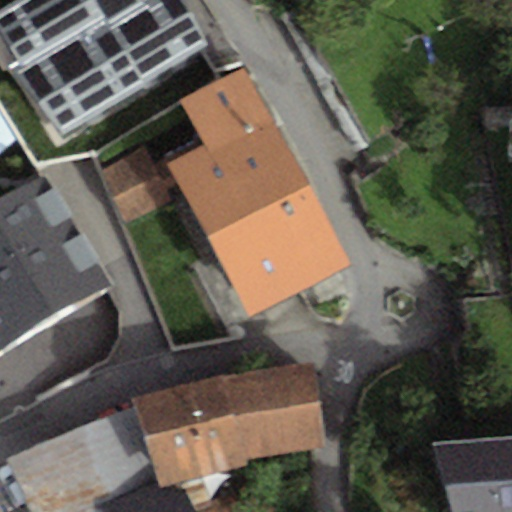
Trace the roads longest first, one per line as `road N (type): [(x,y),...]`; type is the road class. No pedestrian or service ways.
road 1 (residential): [(356,341),(370,282),(275,69),(230,0)]
road 2 (residential): [(356,341),(144,381),(0,444)]
road 3 (residential): [(340,511),(330,475),(356,341)]
